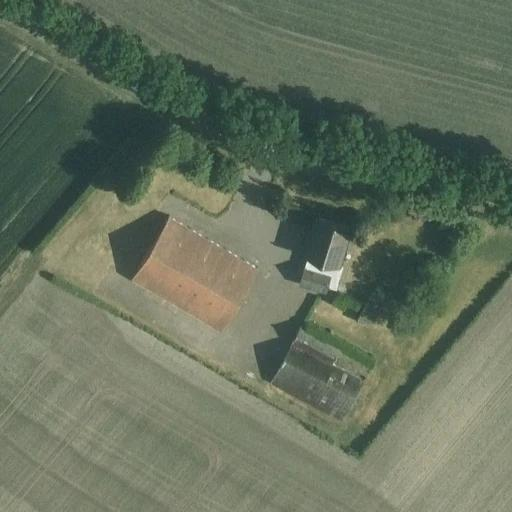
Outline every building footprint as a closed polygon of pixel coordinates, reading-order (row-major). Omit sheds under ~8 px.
[(168,216),(158,233),(132,278),(221,331),(258,268),(168,216)] [(316,216),(310,235),(304,255),(308,256),(304,267),(299,283),(326,291),(327,286),(336,289),(343,266),(339,265),(351,227),(316,216)] [(356,320),(369,327),(385,297),(373,290),(356,320)] [(511,291),(472,328),(487,345),(511,323),(511,291)] [(270,382),(342,422),(363,381),(331,365),(340,347),(300,326),(270,382)] [(511,346),(405,484),(423,498),(511,383),(511,346)] [(387,475),(437,420),(422,406),(372,462),(387,475)] [(511,436),(511,413),(501,427),(511,436)] [(506,511),(511,505),(511,478),(486,511),(506,511)]
